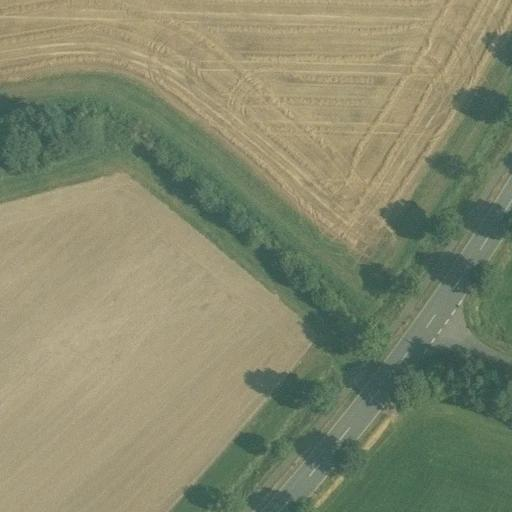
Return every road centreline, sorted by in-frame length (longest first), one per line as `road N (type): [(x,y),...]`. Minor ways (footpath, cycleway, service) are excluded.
road 1 (tertiary): [(278,511),(424,328)]
road 2 (tertiary): [(424,328),(511,198)]
